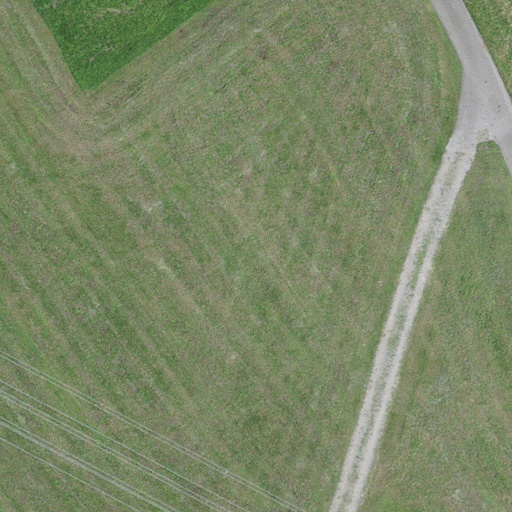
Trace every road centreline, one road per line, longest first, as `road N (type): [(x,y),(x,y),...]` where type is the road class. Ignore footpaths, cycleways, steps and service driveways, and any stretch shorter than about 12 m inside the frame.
road 1 (track): [(329,511),(372,360),(476,75)]
road 2 (residential): [(434,0),(511,161)]
